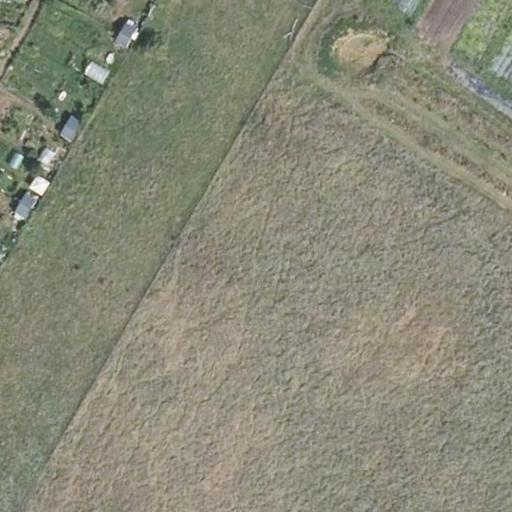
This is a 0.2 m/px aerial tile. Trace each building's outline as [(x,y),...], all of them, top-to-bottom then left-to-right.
[(138,18),(129,17),(126,38),(135,38),(138,18)] [(89,63),(100,73),(112,60),(101,50),(89,63)] [(81,131),(73,126),(63,144),(70,149),(81,131)] [(36,174),(30,190),(45,196),(51,181),(36,174)] [(34,211),(27,206),(16,223),(24,227),(34,211)]
